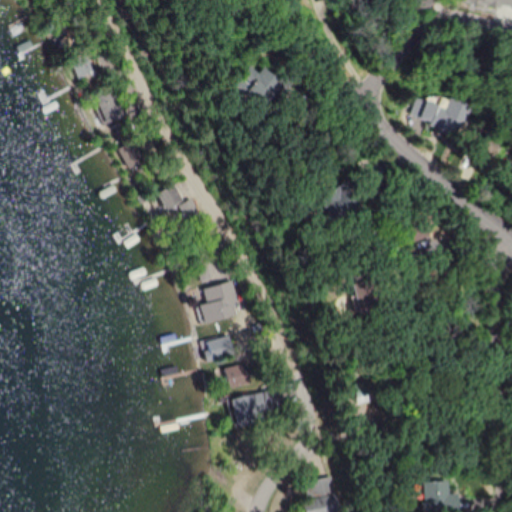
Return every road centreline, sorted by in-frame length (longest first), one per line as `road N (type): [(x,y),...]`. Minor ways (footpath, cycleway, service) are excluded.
road 1 (residential): [(315,426),(259,511),(494,489),(483,293),(491,239)]
road 2 (residential): [(103,0),(254,263),(315,426)]
road 3 (residential): [(371,96),(463,218),(511,254)]
road 4 (residential): [(371,96),(406,37),(444,13),(511,31)]
road 5 (residential): [(289,0),(371,96)]
